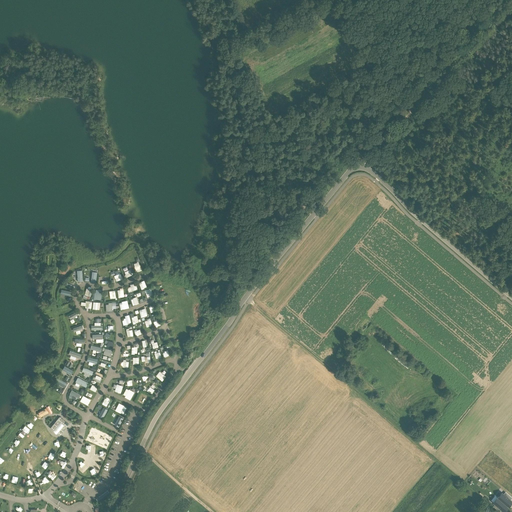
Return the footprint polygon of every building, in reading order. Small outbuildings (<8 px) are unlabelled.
[(129,294),(132,293),(132,290),(137,289),(136,283),(130,284),(131,286),(128,287),(129,294)] [(91,296),(93,289),(87,287),(85,294),(91,296)] [(144,290),(147,297),(154,295),(151,288),(144,290)] [(107,310),(116,309),(116,301),(109,302),(109,304),(106,304),(107,310)] [(104,345),(113,347),(115,342),(106,339),(104,345)] [(162,356),(160,350),(154,352),(157,359),(162,356)] [(163,380),(166,375),(159,371),(156,376),(163,380)] [(76,381),(86,386),(88,382),(78,377),(76,381)] [(54,383),(64,388),(66,383),(57,379),(54,383)] [(118,383),(115,391),(121,392),(124,385),(118,383)] [(80,400),(88,404),(91,399),(83,395),(80,400)] [(124,414),(127,406),(119,402),(115,410),(124,414)] [(69,424),(59,417),(51,428),(60,436),(69,424)] [(110,494),(108,491),(97,499),(100,502),(110,494)] [(502,492),(498,497),(508,506),(509,505),(511,500),(510,499),(503,494),(502,492)] [(507,508),(508,506),(498,497),(493,502),(495,504),(502,509),(504,511),(506,507),(507,508)]
